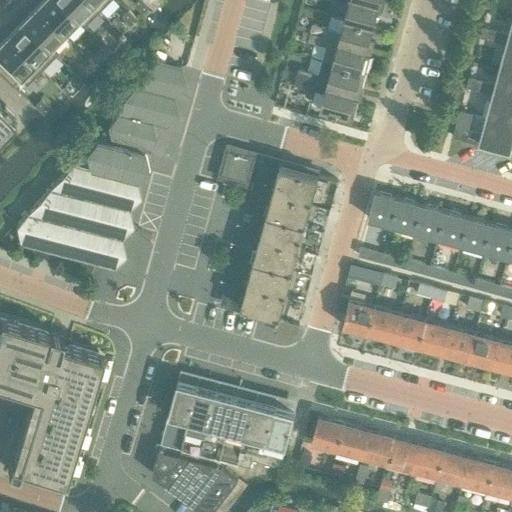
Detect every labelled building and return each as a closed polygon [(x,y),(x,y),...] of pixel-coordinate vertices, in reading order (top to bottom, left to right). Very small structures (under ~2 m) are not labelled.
[(58,0),(41,0),(35,6),(62,33),(76,19),(77,18),(58,0)] [(87,0),(58,0),(77,18),(76,19),(83,25),(98,10),(91,3),(87,0)] [(87,0),(91,3),(98,10),(107,0),(87,0)] [(135,0),(132,3),(141,12),(148,4),(142,0),(135,0)] [(370,0),(336,0),(349,3),(345,17),(373,24),(376,11),(382,12),(384,4),(370,0)] [(35,6),(21,21),(48,47),(49,46),(62,33),(35,6)] [(127,8),(120,16),(129,24),(136,17),(127,8)] [(369,39),(373,24),(345,17),(341,31),(326,27),(311,24),(310,30),(372,47),(374,40),(369,39)] [(21,21),(7,36),(34,62),(40,68),(56,53),(49,46),(48,47),(21,21)] [(483,25),(480,35),(488,37),(505,42),(505,41),(511,42),(511,32),(508,31),(491,27),(483,25)] [(304,29),(302,38),(308,40),(308,39),(326,44),(323,58),(366,70),(372,47),(310,31),(304,29)] [(7,36),(0,42),(0,58),(6,64),(12,71),(19,77),(25,84),(40,68),(34,62),(7,36)] [(505,42),(498,67),(506,69),(506,68),(511,69),(511,42),(505,41),(505,42)] [(119,110),(95,136),(143,148),(151,120),(166,124),(177,112),(173,96),(185,83),(180,64),(157,58),(117,103),(119,110)] [(299,67),(297,74),(360,92),(366,70),(323,58),(319,72),(299,67)] [(6,64),(0,70),(0,72),(5,78),(12,71),(6,64)] [(469,75),(466,85),(491,92),(492,91),(511,96),(511,69),(506,68),(506,69),(501,84),(494,82),(482,78),(469,75)] [(12,71),(5,78),(12,85),(19,77),(12,71)] [(297,74),(294,83),(325,91),(321,106),(337,110),(335,117),(352,121),(360,92),(297,74)] [(491,92),(485,117),(492,119),(492,118),(510,123),(511,122),(511,117),(511,96),(492,91),(491,92)] [(40,98),(33,105),(42,113),(49,106),(40,98)] [(0,130),(14,117),(0,103),(0,130)] [(455,125),(452,135),(485,144),(499,148),(510,151),(511,145),(511,122),(510,123),(492,118),(492,119),(488,134),(480,132),(464,127),(455,125)] [(95,136),(72,161),(136,178),(143,148),(95,136)] [(251,181),(258,155),(228,147),(221,172),(251,181)] [(113,265),(125,251),(121,235),(136,178),(72,161),(15,223),(20,241),(113,265)] [(331,201),(337,178),(279,162),(273,186),(331,201)] [(299,316),(331,201),(273,186),(240,302),(271,311),(268,323),(296,331),(300,317),(299,316)] [(393,222),(400,195),(376,188),(369,216),(393,222)] [(416,229),(423,201),(400,195),(393,222),(416,229)] [(439,235),(446,207),(423,201),(416,229),(439,235)] [(462,242),(470,214),(446,207),(439,235),(462,242)] [(485,248),(493,220),(470,214),(462,242),(485,248)] [(508,254),(511,239),(511,225),(493,220),(485,248),(508,254)] [(377,258),(379,248),(361,243),(359,252),(377,258)] [(400,264),(402,256),(383,251),(381,259),(400,264)] [(422,271),(424,262),(406,257),(404,265),(422,271)] [(428,272),(445,277),(448,268),(430,263),(428,272)] [(365,266),(362,277),(376,281),(379,270),(365,266)] [(454,269),(452,279),(468,283),(470,274),(454,269)] [(391,284),(393,273),(382,271),(379,282),(391,284)] [(476,276),(474,285),(492,290),(494,281),(476,276)] [(416,291),(431,295),(434,285),(419,281),(416,291)] [(511,295),(511,285),(500,283),(498,291),(511,295)] [(434,285),(431,295),(444,298),(446,288),(434,285)] [(481,308),(484,297),(469,292),(466,305),(481,308)] [(342,294),(339,307),(347,309),(343,323),(369,330),(376,302),(350,296),(342,294)] [(498,301),(484,297),(481,308),(495,312),(498,301)] [(376,302),(369,330),(393,337),(401,309),(376,302)] [(401,309),(393,337),(418,344),(426,316),(401,309)] [(43,378),(17,464),(63,478),(69,461),(65,460),(68,448),(72,449),(77,432),(74,431),(77,419),(81,420),(86,403),(82,402),(86,390),(90,392),(97,366),(94,365),(98,352),(59,340),(61,334),(0,316),(0,388),(16,394),(18,387),(31,391),(36,376),(43,378)] [(426,316),(418,344),(443,350),(451,322),(426,316)] [(451,322),(443,350),(468,357),(476,329),(451,322)] [(476,329),(468,357),(493,364),(501,336),(476,329)] [(511,338),(501,336),(493,364),(511,368),(511,338)] [(162,439),(181,444),(198,382),(178,377),(166,420),(163,433),(162,439)] [(201,450),(202,443),(218,387),(198,382),(181,444),(201,450)] [(236,392),(218,387),(202,443),(201,450),(204,451),(220,455),(236,392)] [(220,455),(239,460),(241,454),(256,398),(237,392),(236,392),(220,455)] [(260,458),(275,403),(256,398),(241,454),(239,460),(250,463),(252,456),(260,458)] [(280,463),(283,452),(295,408),(275,403),(260,458),(280,463)] [(338,447),(345,419),(319,412),(312,440),(338,447)] [(363,453),(370,425),(345,419),(338,447),(363,453)] [(387,460),(395,432),(370,425),(363,453),(387,460)] [(412,466),(420,439),(395,432),(387,460),(412,466)] [(437,473),(445,445),(420,439),(412,466),(437,473)] [(462,480),(469,452),(445,445),(437,473),(462,480)] [(160,446),(153,471),(161,477),(180,451),(160,446)] [(302,450),(298,463),(309,466),(313,453),(302,450)] [(161,477),(169,483),(191,454),(180,451),(161,477)] [(487,486),(494,459),(469,452),(462,480),(487,486)] [(169,483),(192,501),(222,462),(191,454),(169,483)] [(346,463),(334,459),(330,471),(343,474),(346,463)] [(511,493),(511,491),(511,463),(494,459),(487,486),(511,493)] [(368,462),(360,460),(355,478),(363,480),(368,462)] [(211,511),(239,475),(222,462),(192,501),(206,511),(211,511)] [(383,476),(380,485),(390,488),(393,479),(383,476)] [(431,492),(418,488),(414,500),(428,504),(431,492)] [(431,497),(427,511),(432,511),(440,511),(444,501),(431,497)]
